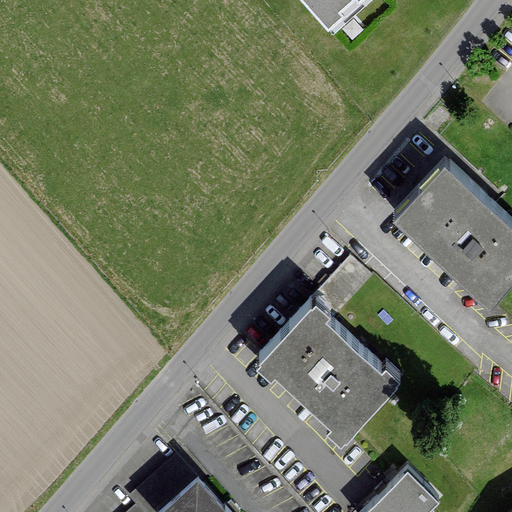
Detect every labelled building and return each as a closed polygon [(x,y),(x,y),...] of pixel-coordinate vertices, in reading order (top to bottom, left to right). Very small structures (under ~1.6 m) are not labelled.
[(356,0),(308,0),(330,24),(356,0)] [(511,279),(511,207),(453,154),(406,204),(500,292),(511,279)] [(368,274),(348,256),(260,352),(279,370),(286,362),(340,411),(333,418),(349,432),(410,365),(395,352),(391,356),(338,308),(368,274)] [(150,511),(191,477),(172,455),(124,497),(131,504),(122,511),(150,511)] [(424,511),(436,500),(400,468),(359,511),(424,511)] [(242,511),(204,470),(161,509),(163,511),(242,511)]
